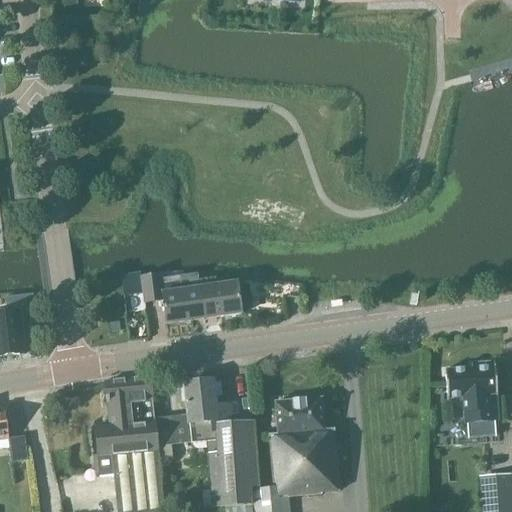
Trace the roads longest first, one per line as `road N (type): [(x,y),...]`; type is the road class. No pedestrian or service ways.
road 1 (tertiary): [(73,373),(511,309)]
road 2 (unclassified): [(73,373),(37,105)]
